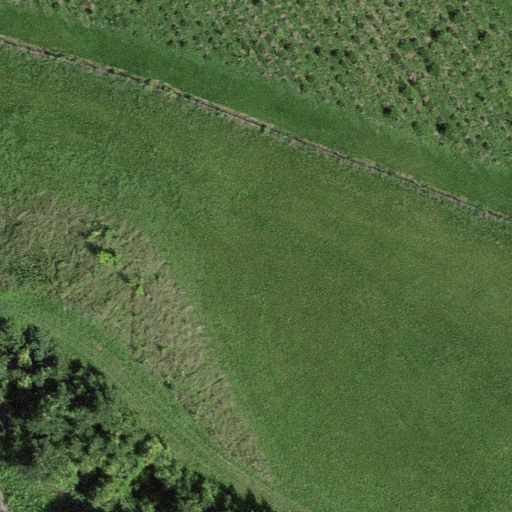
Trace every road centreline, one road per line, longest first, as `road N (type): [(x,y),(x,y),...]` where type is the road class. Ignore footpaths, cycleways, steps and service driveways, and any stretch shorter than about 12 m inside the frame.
road 1 (track): [(511,197),(284,113),(0,26)]
road 2 (track): [(295,511),(242,456),(151,386),(80,346),(0,317)]
